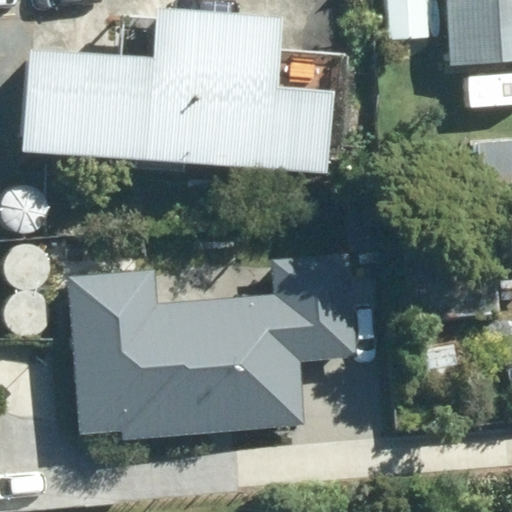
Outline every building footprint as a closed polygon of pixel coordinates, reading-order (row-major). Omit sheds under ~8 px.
[(424,0),(381,0),(384,38),(426,36),(424,0)] [(511,63),(511,0),(445,0),(449,67),(511,63)] [(20,154),(323,175),(329,94),(276,90),(281,21),(152,11),(149,63),(26,55),(20,154)] [(511,135),(471,138),(473,182),(511,179),(511,135)] [(12,235),(17,236),(25,236),(31,235),(36,232),(40,229),(44,225),(47,221),(50,216),(51,211),(52,205),(52,200),(50,194),(48,189),(45,185),(41,181),(37,177),(32,175),(27,173),(21,172),(16,173),(10,174),(5,176),(1,179),(0,179),(0,229),(2,231),(6,234),(12,235)] [(415,318),(503,313),(499,216),(409,220),(415,318)] [(51,246),(0,245),(0,333),(49,335),(51,246)] [(151,266),(62,272),(73,432),(116,429),(116,438),(301,425),(296,359),(356,355),(349,253),(267,258),(270,292),(154,300),(151,266)]
